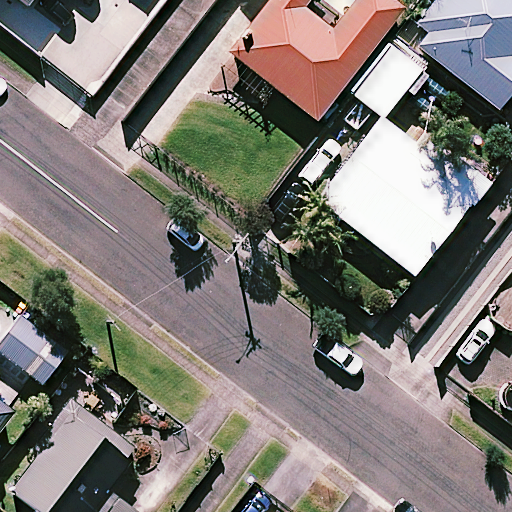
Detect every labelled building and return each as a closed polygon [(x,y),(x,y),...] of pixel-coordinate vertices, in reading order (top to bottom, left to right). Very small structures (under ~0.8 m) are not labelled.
[(315,120),(402,8),(392,0),(264,0),(248,20),(225,50),(315,120)] [(511,0),(445,0),(428,22),(428,48),(507,109),(511,101),(511,0)] [(427,61),(395,35),(347,94),(378,120),(427,61)] [(417,144),(384,118),(319,197),(413,274),(492,178),(462,154),(442,179),(410,153),(417,144)] [(67,351),(19,313),(0,337),(0,354),(41,386),(67,351)] [(0,432),(28,393),(0,373),(0,432)] [(138,458),(77,412),(18,490),(46,511),(142,511),(114,491),(138,458)]
